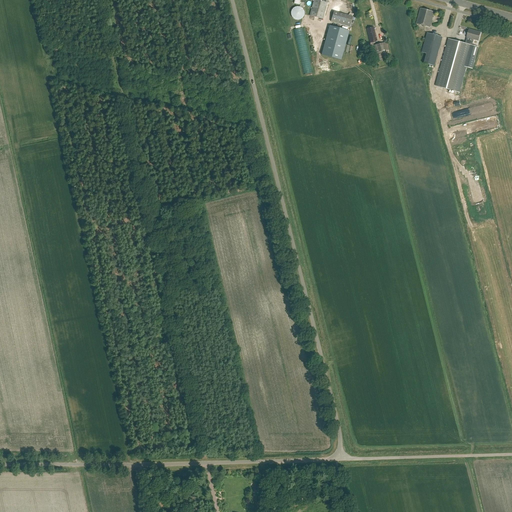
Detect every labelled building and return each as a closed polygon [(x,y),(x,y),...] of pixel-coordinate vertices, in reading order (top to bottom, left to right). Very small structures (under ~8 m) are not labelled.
[(318,0),(313,0),(310,16),(324,20),(329,0),(318,0)] [(304,14),(304,13),(304,12),(304,11),(303,10),(303,9),(302,9),(302,8),(301,8),(300,7),(299,7),(298,7),(297,7),(296,7),(295,7),(294,8),(293,8),(293,9),(292,9),(292,10),(291,11),(291,12),(291,13),(291,14),(291,15),(291,16),(292,17),(292,18),(293,18),(294,19),(295,19),(295,20),(296,20),(297,20),(298,20),(299,20),(300,20),(300,19),(301,19),(302,18),(303,18),(303,17),(304,16),(304,15),(304,14)] [(434,13),(420,9),(416,24),(430,28),(434,13)] [(353,17),(333,12),(331,21),(350,27),(353,17)] [(329,25),(321,55),(341,60),(349,31),(329,25)] [(377,41),(373,27),(367,29),(370,43),(377,41)] [(466,38),(465,44),(470,45),(472,46),(473,40),(478,41),(480,33),(469,30),(466,38)] [(443,37),(427,33),(422,52),(426,54),(424,63),(435,66),(443,37)] [(465,44),(448,39),(436,86),(458,92),(464,66),(470,68),(473,69),(478,47),(472,46),(470,45),(465,44)] [(388,50),(386,42),(375,45),(377,53),(378,52),(380,61),(387,60),(385,51),(388,50)] [(481,209),(485,208),(481,193),(473,195),(474,201),(476,201),(477,207),(475,207),(477,214),(482,212),(481,209)]
